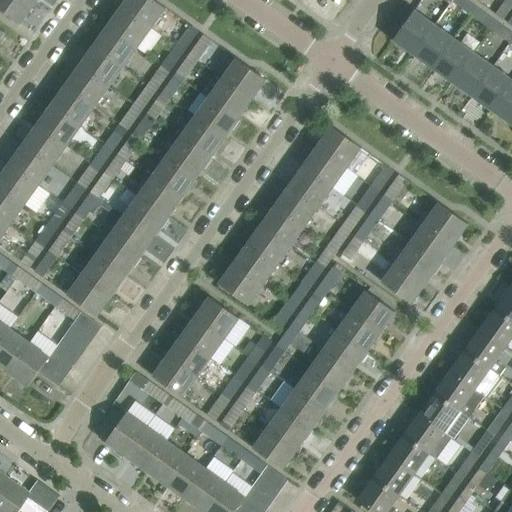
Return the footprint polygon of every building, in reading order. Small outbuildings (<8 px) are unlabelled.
[(0,0),(0,7),(21,23),(35,3),(30,0),(0,0)] [(156,0),(126,0),(123,6),(152,27),(166,7),(156,0)] [(477,7),(466,0),(452,0),(452,1),(472,15),(477,7)] [(503,19),(511,5),(511,0),(495,0),(502,4),(496,14),(503,19)] [(414,54),(435,24),(423,16),(427,11),(419,5),(394,40),(414,54)] [(152,27),(123,6),(115,16),(113,15),(107,24),(109,25),(138,47),(152,27)] [(496,21),(477,7),(472,15),(491,29),(496,21)] [(511,40),(511,32),(496,21),(491,29),(511,43),(511,40)] [(434,68),(455,38),(435,24),(414,54),(434,68)] [(138,47),(109,25),(94,45),(124,66),(138,47)] [(185,51),(199,31),(191,25),(177,45),(185,51)] [(198,60),(212,40),(204,34),(190,54),(198,60)] [(453,82),(474,52),(455,38),(434,68),(453,82)] [(124,66),(94,45),(80,65),(110,86),(124,66)] [(171,70),(185,51),(177,45),(163,64),(171,70)] [(473,96),(494,66),(474,52),(453,82),(473,96)] [(184,80),(198,60),(190,54),(176,74),(184,80)] [(267,79),(237,58),(223,78),(253,99),(267,79)] [(157,90),(171,70),(163,64),(149,84),(157,90)] [(110,86),(80,65),(73,75),(72,73),(65,83),(67,84),(96,105),(110,86)] [(492,110),(511,81),(511,78),(494,66),(473,96),(492,110)] [(170,99),(184,80),(176,74),(162,93),(170,99)] [(239,119),(253,99),(223,78),(209,97),(239,119)] [(511,124),(511,123),(511,81),(492,110),(511,124)] [(96,105),(67,84),(52,104),(82,125),(96,105)] [(143,110),(157,90),(149,84),(135,104),(143,110)] [(156,119),(170,99),(162,93),(148,113),(156,119)] [(240,120),(239,119),(209,97),(195,117),(225,138),(232,128),(234,130),(240,120)] [(82,125),(52,104),(38,124),(68,145),(82,125)] [(129,129),(143,110),(135,104),(121,123),(129,129)] [(142,139),(156,119),(148,113),(134,133),(142,139)] [(211,158),(225,138),(195,117),(181,137),(211,158)] [(115,149),(129,129),(121,123),(107,143),(115,149)] [(68,145),(38,124),(24,143),(54,165),(68,145)] [(332,126),(318,146),(348,167),(362,147),(332,126)] [(128,158),(142,139),(134,133),(120,152),(128,158)] [(212,159),(211,158),(181,137),(167,156),(197,177),(204,167),(206,169),(212,159)] [(54,165),(24,143),(17,153),(15,152),(8,162),(10,163),(40,184),(54,165)] [(101,169),(115,149),(107,143),(93,163),(101,169)] [(348,167),(318,146),(311,156),(309,155),(302,164),(304,165),(334,186),(348,167)] [(197,177),(167,156),(160,151),(146,171),(153,176),(183,197),(197,177)] [(114,178),(128,158),(120,152),(105,172),(114,178)] [(40,184),(10,163),(0,177),(0,185),(26,204),(40,184)] [(87,188),(101,169),(93,163),(79,183),(87,188)] [(334,186),(304,165),(290,185),(320,206),(334,186)] [(381,190),(395,171),(387,165),(373,185),(381,190)] [(100,198),(114,178),(105,172),(92,192),(100,198)] [(394,200),(408,180),(400,174),(385,194),(394,200)] [(168,217),(183,197),(153,176),(139,196),(168,217)] [(73,208),(87,188),(79,183),(65,202),(73,208)] [(26,204),(0,185),(0,214),(12,223),(26,204)] [(320,206),(290,185),(276,204),(306,226),(320,206)] [(367,210),(381,190),(373,185),(359,204),(367,210)] [(114,207),(100,198),(92,192),(78,211),(86,217),(90,212),(94,215),(101,204),(111,212),(114,207)] [(379,219),(394,200),(385,194),(372,214),(379,219)] [(170,219),(168,217),(139,196),(125,215),(154,237),(161,227),(163,228),(170,219)] [(59,228),(73,208),(65,202),(51,222),(59,228)] [(469,224),(439,202),(425,222),(455,243),(469,224)] [(306,226),(276,204),(262,224),(292,245),(306,226)] [(353,230),(367,210),(359,204),(345,224),(353,230)] [(72,237),(86,217),(78,211),(63,231),(72,237)] [(0,239),(12,223),(0,214),(0,239)] [(365,239),(379,219),(372,214),(357,234),(365,239)] [(140,256),(154,237),(125,215),(111,235),(140,256)] [(45,247),(59,228),(51,222),(37,241),(45,247)] [(441,263),(455,243),(425,222),(411,242),(441,263)] [(292,245),(262,224),(255,234),(253,233),(246,242),(248,243),(278,265),(292,245)] [(339,249),(353,230),(345,224),(331,244),(339,249)] [(58,257),(72,237),(63,231),(49,251),(58,257)] [(352,258),(365,239),(357,234),(344,253),(352,258)] [(135,267),(142,258),(140,256),(111,235),(97,255),(126,276),(133,266),(135,267)] [(31,266),(45,247),(37,241),(23,261),(31,266)] [(442,265),(441,263),(411,242),(397,262),(427,283),(434,273),(436,274),(442,265)] [(278,265),(248,243),(234,263),(264,285),(278,265)] [(325,269),(339,249),(331,244),(317,263),(325,269)] [(44,276),(58,257),(49,251),(36,269),(44,276)] [(24,269),(4,255),(0,261),(0,264),(18,277),(24,269)] [(112,296),(126,276),(97,255),(83,274),(112,296)] [(413,303),(427,283),(397,262),(383,282),(413,303)] [(264,285),(234,263),(220,283),(250,304),(264,285)] [(311,288),(325,269),(317,263),(303,282),(311,288)] [(342,272),(334,266),(320,286),(328,292),(342,272)] [(43,283),(24,269),(18,277),(38,291),(43,283)] [(98,315),(112,296),(83,274),(68,294),(98,315)] [(296,308),(311,288),(303,282),(289,303),(296,308)] [(63,297),(43,283),(38,291),(57,305),(63,297)] [(314,311),(328,292),(320,286),(306,305),(314,311)] [(511,287),(497,308),(511,318),(511,287)] [(367,290),(353,310),(382,331),(396,311),(367,290)] [(210,296),(196,316),(226,337),(240,317),(210,296)] [(83,311),(63,297),(57,305),(77,319),(83,311)] [(279,332),(296,308),(289,303),(271,327),(279,332)] [(300,331),(314,311),(306,305),(292,325),(300,331)] [(511,336),(511,318),(497,308),(482,329),(505,346),(511,336)] [(368,351),(382,331),(353,310),(338,329),(368,351)] [(83,311),(77,319),(75,321),(96,336),(103,326),(83,311)] [(226,337),(196,316),(189,326),(187,325),(181,334),(182,336),(212,357),(226,337)] [(0,343),(11,328),(0,319),(0,343)] [(96,336),(75,321),(68,331),(89,346),(96,336)] [(285,351),(300,331),(292,325),(277,345),(285,351)] [(0,364),(10,371),(31,342),(11,328),(0,343),(0,364)] [(370,352),(368,351),(338,329),(324,349),(354,370),(361,360),(363,362),(370,352)] [(505,346),(482,329),(467,351),(500,374),(505,367),(495,360),(505,346)] [(89,346),(68,331),(61,341),(82,356),(89,346)] [(259,361),(274,340),(266,334),(251,355),(259,361)] [(212,357),(182,336),(168,356),(198,377),(212,357)] [(82,356),(61,341),(54,351),(75,366),(82,356)] [(30,385),(40,371),(47,361),(51,356),(31,342),(10,371),(30,385)] [(271,370),(285,351),(277,345),(263,365),(271,370)] [(340,390),(354,370),(324,349),(310,368),(340,390)] [(54,351),(51,356),(47,361),(67,376),(75,366),(54,351)] [(500,374),(467,351),(452,372),(485,396),(500,374)] [(245,381),(259,361),(251,355),(236,375),(245,381)] [(198,377),(168,356),(154,375),(183,397),(198,377)] [(67,376),(47,361),(40,371),(60,386),(67,376)] [(258,390),(271,370),(263,365),(250,384),(258,390)] [(326,409),(340,390),(310,368),(296,388),(326,409)] [(485,396),(452,372),(437,393),(460,410),(470,417),(485,396)] [(231,401),(245,381),(236,375),(222,395),(231,401)] [(171,395),(150,380),(145,388),(165,403),(171,395)] [(243,410),(258,390),(250,384),(235,404),(243,410)] [(312,429),(326,409),(296,388),(282,407),(312,429)] [(460,410),(437,393),(421,414),(444,431),(460,410)] [(190,409),(171,395),(165,403),(184,417),(190,409)] [(218,419),(231,401),(222,395),(209,413),(218,419)] [(511,395),(503,409),(511,414),(511,412),(511,395)] [(231,427),(243,410),(235,404),(223,422),(231,427)] [(314,430),(312,429),(282,407),(268,427),(298,449),(305,438),(307,440),(314,430)] [(209,422),(190,409),(184,417),(204,430),(209,422)] [(500,429),(511,414),(503,409),(492,423),(500,429)] [(126,457),(127,455),(149,426),(128,411),(107,441),(117,448),(116,450),(126,457)] [(444,431),(421,414),(406,436),(429,452),(436,457),(452,436),(444,431)] [(229,437),(209,422),(204,430),(223,445),(229,437)] [(508,445),(511,439),(511,425),(502,440),(508,445)] [(147,469),(168,440),(149,426),(127,455),(147,469)] [(284,468),(298,449),(268,427),(254,447),(284,468)] [(492,440),(484,435),(473,451),(480,456),(492,440)] [(429,452),(406,436),(391,457),(414,473),(429,452)] [(249,451),(229,437),(223,445),(243,459),(249,451)] [(166,483),(187,453),(168,440),(147,469),(166,483)] [(489,471),(501,454),(494,449),(482,466),(489,471)] [(263,473),(269,465),(249,451),(243,459),(263,473)] [(469,471),(480,456),(473,451),(462,466),(469,471)] [(186,497),(207,467),(187,453),(166,483),(186,497)] [(414,473),(391,457),(376,478),(399,495),(414,473)] [(269,465),(263,473),(261,475),(282,489),(289,479),(269,465)] [(477,488),(489,471),(482,466),(470,483),(477,488)] [(205,511),(227,481),(207,467),(186,497),(205,511)] [(0,489),(8,478),(0,472),(0,489)] [(282,489),(261,475),(254,485),(275,499),(282,489)] [(450,499),(462,482),(454,477),(442,494),(450,499)] [(28,492),(8,478),(0,489),(0,511),(13,511),(16,508),(28,492)] [(386,511),(399,495),(376,478),(361,499),(378,511),(386,511)] [(206,511),(234,511),(240,505),(247,496),(227,481),(205,511),(206,511)] [(275,499),(254,485),(247,495),(268,510),(275,499)] [(499,511),(511,511),(511,488),(497,510),(499,511)] [(440,511),(450,499),(442,494),(433,508),(438,511),(440,511)] [(468,511),(471,508),(465,504),(469,499),(462,494),(450,510),(452,511),(468,511)] [(247,495),(247,496),(240,505),(249,511),(266,511),(268,510),(247,495)]
